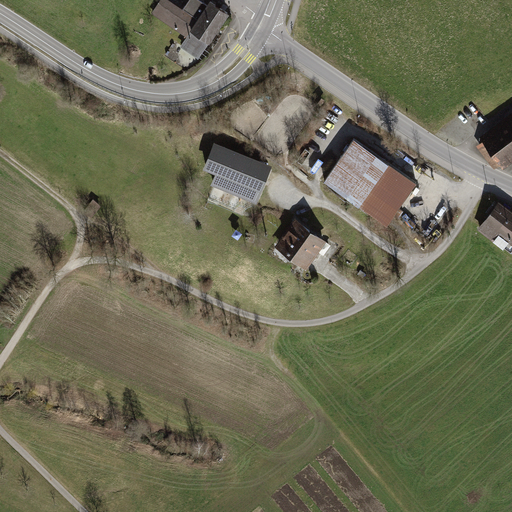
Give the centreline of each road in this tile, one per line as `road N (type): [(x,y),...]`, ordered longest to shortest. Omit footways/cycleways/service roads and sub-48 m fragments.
road 1 (track): [(0,362),(73,261),(138,267),(258,318),(336,317),(444,245),(486,174)]
road 2 (tertiary): [(261,28),(223,75),(162,93),(101,77),(0,12)]
road 3 (tertiary): [(511,184),(424,138),(261,28)]
road 4 (track): [(73,261),(82,239),(78,217),(0,152)]
road 5 (track): [(421,264),(316,198)]
